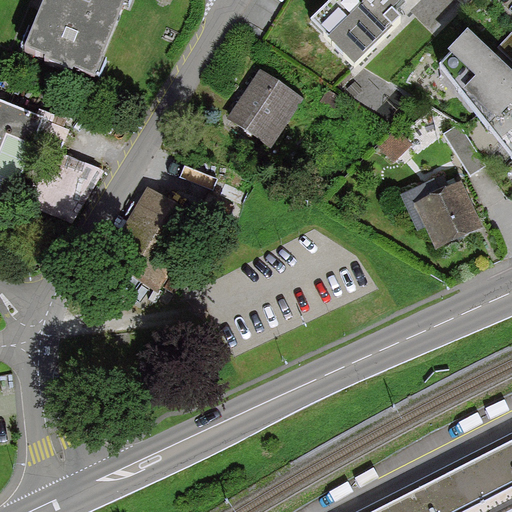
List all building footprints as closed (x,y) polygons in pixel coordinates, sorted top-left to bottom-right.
[(131,0),(52,0),(28,62),(95,89),(131,0)] [(335,0),(309,25),(352,70),(399,25),(390,14),(404,0),(335,0)] [(511,81),(470,40),(444,70),(511,153),(511,81)] [(260,78),(232,122),(269,146),(298,102),(260,78)] [(0,172),(77,204),(91,169),(55,154),(67,126),(0,99),(0,172)] [(475,179),(491,168),(464,126),(448,136),(475,179)] [(400,131),(383,147),(407,174),(425,157),(400,131)] [(144,191),(105,260),(165,294),(204,224),(144,191)] [(460,192),(421,207),(437,246),(475,231),(460,192)] [(511,511),(511,486),(461,511),(511,511)]
